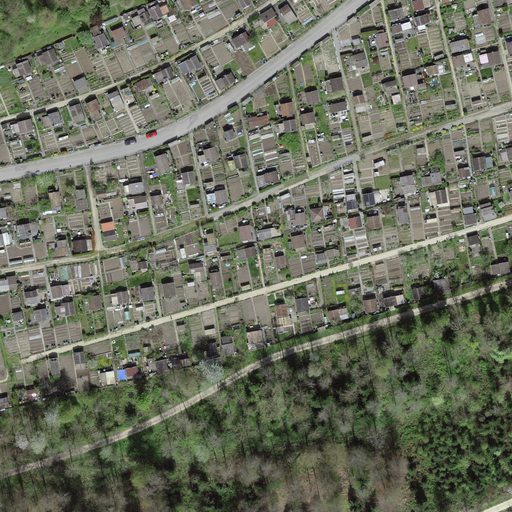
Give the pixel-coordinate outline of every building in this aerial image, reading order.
[(178,0),(183,10),(198,3),(195,0),(178,0)] [(237,0),(242,8),(251,3),(249,0),(237,0)] [(425,8),(423,0),(414,0),(412,1),(415,11),(425,8)] [(158,3),(148,8),(154,20),(171,11),(166,2),(159,5),(158,3)] [(298,19),(288,4),(279,9),(289,24),(298,19)] [(145,11),(143,6),(137,9),(138,12),(132,14),(133,15),(131,16),(132,18),(131,18),(135,28),(139,26),(138,24),(151,18),(147,10),(145,11)] [(405,17),(402,6),(388,10),(391,21),(405,17)] [(259,14),(264,22),(277,15),(272,7),(259,14)] [(489,7),(477,10),(478,13),(476,14),(475,13),(472,14),(475,26),(479,24),(480,25),(493,21),(489,7)] [(432,22),(430,13),(414,16),(416,26),(432,22)] [(104,32),(101,33),(97,24),(90,27),(94,36),(92,37),(97,48),(109,43),(104,32)] [(126,35),(122,26),(110,31),(115,41),(123,37),(126,35)] [(236,48),(250,39),(245,31),(243,32),(243,31),(240,33),(240,34),(231,38),(236,48)] [(389,44),(386,31),(376,33),(378,47),(389,44)] [(467,38),(449,42),(452,52),(470,48),(467,38)] [(58,60),(54,47),(38,53),(43,67),(49,65),(48,64),(58,60)] [(501,62),(499,50),(480,54),(480,55),(479,55),(481,62),(482,62),(482,63),(488,61),(489,65),(501,62)] [(368,65),(364,51),(348,56),(350,60),(347,60),(348,66),(355,65),(356,68),(368,65)] [(466,64),(463,53),(452,56),(455,67),(466,64)] [(202,66),(196,54),(184,60),(185,62),(182,63),(181,60),(178,62),(183,73),(190,70),(190,71),(202,66)] [(27,59),(15,63),(17,67),(12,69),(15,77),(32,70),(27,59)] [(444,71),(442,62),(426,66),(428,75),(444,71)] [(174,75),(170,66),(154,73),(158,82),(174,75)] [(236,80),(231,72),(215,80),(220,89),(236,80)] [(405,87),(418,84),(415,73),(402,75),(405,87)] [(89,90),(87,84),(88,84),(85,76),(73,81),(76,89),(78,89),(80,94),(89,90)] [(342,76),(329,78),(332,91),(344,88),(342,76)] [(133,84),(138,94),(140,93),(140,91),(146,89),(147,92),(155,89),(153,84),(150,77),(147,78),(147,77),(133,84)] [(396,79),(384,82),(387,94),(398,91),(396,79)] [(320,101),(317,89),(305,92),(308,104),(320,101)] [(117,90),(107,94),(111,103),(112,103),(114,108),(113,108),(114,111),(116,110),(116,111),(125,107),(122,100),(117,90)] [(357,112),(367,110),(363,94),(353,96),(357,112)] [(85,103),(90,113),(91,113),(98,110),(101,108),(97,98),(85,103)] [(347,109),(345,100),(329,104),(331,112),(347,109)] [(280,103),(283,116),(295,114),(293,101),(280,103)] [(80,102),(68,106),(69,108),(68,109),(69,111),(70,111),(74,123),(86,119),(80,102)] [(63,126),(58,111),(55,111),(55,110),(51,112),(39,116),(40,119),(42,118),(45,127),(52,125),(53,129),(63,126)] [(303,124),(316,122),(313,111),(300,114),(303,124)] [(269,121),(267,114),(257,117),(256,115),(248,117),(250,127),(267,123),(266,122),(269,121)] [(34,129),(31,117),(17,121),(20,132),(34,129)] [(296,118),(283,120),(285,132),(298,130),(296,118)] [(224,132),(227,141),(244,133),(240,125),(224,132)] [(203,149),(204,154),(198,156),(200,163),(219,158),(215,146),(203,149)] [(237,168),(248,165),(245,152),(233,155),(237,168)] [(170,164),(166,153),(154,156),(158,169),(159,168),(161,174),(171,171),(169,165),(170,164)] [(485,157),(485,155),(471,158),(473,170),(487,168),(487,167),(493,166),(491,156),(485,157)] [(471,176),(469,166),(457,168),(459,178),(471,176)] [(184,184),(196,182),(194,170),(182,172),(184,184)] [(279,181),(276,170),(257,176),(260,186),(279,181)] [(440,171),(430,172),(430,175),(420,177),(422,186),(432,185),(431,184),(442,183),(440,171)] [(415,183),(413,174),(400,176),(404,196),(416,194),(415,190),(416,190),(414,183),(415,183)] [(97,198),(107,197),(106,188),(96,190),(97,198)] [(225,188),(214,190),(216,203),(228,201),(225,188)] [(445,188),(434,190),(434,191),(429,192),(431,205),(447,202),(445,188)] [(76,198),(78,210),(88,208),(87,198),(86,198),(84,189),(73,190),(74,195),(76,194),(76,198)] [(61,204),(60,190),(48,192),(50,206),(61,204)] [(375,204),(373,191),(362,193),(364,206),(375,204)] [(164,202),(162,193),(150,196),(153,209),(154,209),(155,214),(164,213),(163,203),(164,202)] [(146,195),(134,197),(135,209),(148,207),(146,195)] [(358,207),(357,199),(346,201),(347,210),(358,208),(358,207)] [(491,205),(490,201),(478,205),(481,215),(482,215),(484,220),(496,217),(493,205),(491,205)] [(10,205),(0,207),(0,219),(12,217),(10,205)] [(407,222),(409,222),(407,207),(406,207),(406,205),(400,206),(400,208),(397,208),(398,223),(399,222),(400,224),(407,223),(407,222)] [(312,221),(325,219),(323,206),(310,208),(312,221)] [(304,211),(295,212),(295,208),(288,209),(288,214),(286,214),(287,220),(290,220),(291,225),(306,223),(304,211)] [(477,223),(475,212),(463,214),(465,225),(477,223)] [(380,227),(379,214),(367,216),(369,229),(380,227)] [(362,226),(360,215),(348,217),(350,228),(362,226)] [(19,237),(32,234),(30,222),(17,225),(19,237)] [(253,239),(250,224),(238,226),(241,241),(253,239)] [(276,226),(257,230),(258,233),(257,233),(258,236),(259,239),(281,235),(280,228),(276,229),(276,226)] [(115,228),(102,231),(104,241),(117,238),(115,228)] [(206,233),(207,242),(204,242),(205,244),(203,245),(205,254),(217,252),(213,230),(210,231),(210,233),(206,233)] [(303,233),(291,236),(294,249),(295,248),(296,252),(306,250),(303,233)] [(480,242),(478,234),(467,236),(469,245),(471,244),(473,252),(480,250),(478,242),(480,242)] [(69,254),(67,238),(56,240),(56,243),(56,255),(65,254),(66,256),(68,255),(68,254),(69,254)] [(73,240),(74,252),(88,250),(86,238),(73,240)] [(257,256),(254,245),(236,250),(239,260),(257,256)] [(318,263),(327,261),(325,252),(316,253),(318,263)] [(286,267),(284,255),(275,257),(277,268),(286,267)] [(131,271),(141,269),(142,272),(146,271),(146,270),(148,270),(146,260),(139,261),(138,258),(129,260),(131,271)] [(510,272),(509,261),(498,262),(499,263),(492,264),(493,274),(498,274),(498,275),(502,275),(501,273),(510,272)] [(203,270),(202,262),(188,263),(190,272),(191,272),(192,278),(196,277),(197,281),(205,279),(204,270),(203,270)] [(222,283),(220,270),(209,272),(211,284),(212,284),(213,291),(222,290),(221,283),(222,283)] [(6,276),(6,279),(0,280),(0,290),(0,291),(17,288),(17,284),(18,284),(18,283),(17,283),(15,275),(6,276)] [(451,294),(448,277),(432,280),(435,297),(451,294)] [(176,294),(174,281),(162,283),(164,296),(176,294)] [(51,286),(52,298),(54,298),(54,299),(63,297),(63,294),(72,293),(71,284),(62,285),(62,284),(51,286)] [(411,289),(415,300),(426,296),(422,285),(411,289)] [(155,298),(153,286),(141,288),(143,300),(155,298)] [(24,292),(26,305),(30,304),(30,306),(37,305),(37,303),(38,303),(36,290),(24,292)] [(128,290),(116,292),(116,293),(111,294),(112,304),(118,303),(118,304),(130,303),(128,290)] [(396,295),(383,298),(386,307),(402,303),(401,299),(404,299),(403,293),(396,295)] [(85,310),(102,307),(100,294),(83,297),(85,310)] [(297,311),(310,309),(309,305),(312,305),(311,298),(308,298),(308,296),(295,298),(297,311)] [(363,300),(365,312),(378,310),(376,298),(363,300)] [(63,302),(65,315),(75,313),(73,301),(63,302)] [(286,303),(275,305),(277,317),(288,315),(286,303)] [(338,309),(338,308),(328,311),(331,323),(349,318),(346,306),(338,309)] [(46,308),(34,310),(35,316),(33,316),(34,320),(36,320),(36,322),(48,320),(46,308)] [(23,318),(21,311),(12,313),(14,321),(23,318)] [(264,347),(261,329),(246,332),(249,344),(254,343),(255,349),(264,347)] [(235,352),(233,342),(232,342),(230,335),(222,337),(223,344),(221,345),(224,355),(235,352)] [(219,354),(216,341),(208,343),(210,350),(206,350),(207,357),(219,354)] [(85,362),(84,351),(74,352),(75,363),(76,363),(76,369),(85,368),(84,362),(85,362)] [(61,376),(58,356),(49,358),(52,377),(61,376)] [(179,359),(179,357),(170,359),(172,369),(190,365),(188,357),(179,359)] [(168,368),(166,358),(156,360),(158,374),(170,371),(169,367),(168,368)] [(139,374),(137,365),(125,368),(127,377),(139,374)] [(28,398),(38,396),(36,388),(26,390),(28,398)] [(0,408),(10,406),(8,396),(0,397),(0,408)]
